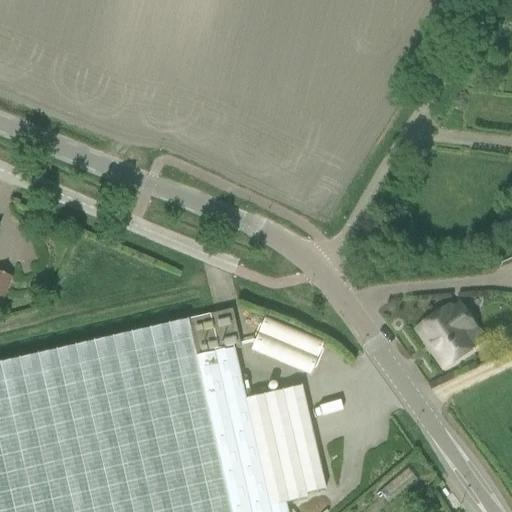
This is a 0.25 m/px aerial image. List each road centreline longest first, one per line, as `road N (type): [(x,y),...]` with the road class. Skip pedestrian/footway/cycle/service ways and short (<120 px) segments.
road 1 (secondary): [(322,274),(273,236),(0,125)]
road 2 (unclassified): [(322,274),(490,0)]
road 3 (secondary): [(492,511),(322,274)]
